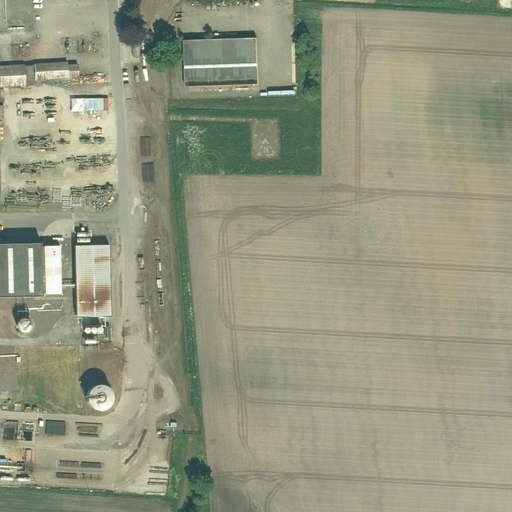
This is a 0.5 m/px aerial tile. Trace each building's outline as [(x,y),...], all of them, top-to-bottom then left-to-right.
[(178,36),(180,82),(253,80),(251,34),(178,36)] [(0,61),(0,83),(63,79),(62,57),(0,61)] [(110,110),(110,98),(68,99),(69,111),(110,110)] [(36,239),(0,239),(0,293),(38,293),(38,290),(55,290),(55,241),(36,241),(36,239)] [(103,240),(68,241),(69,312),(105,312),(103,240)] [(47,433),(65,433),(65,422),(47,422),(47,433)]
